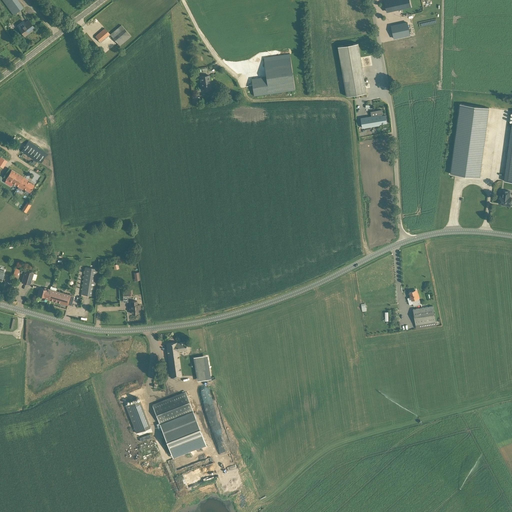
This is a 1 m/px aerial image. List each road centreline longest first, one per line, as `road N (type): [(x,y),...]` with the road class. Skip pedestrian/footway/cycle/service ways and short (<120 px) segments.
road 1 (tertiary): [(404,242),(300,292),(186,325),(101,332),(0,304)]
road 2 (unclassified): [(404,242),(390,94),(371,0)]
road 3 (tertiary): [(0,81),(103,0)]
